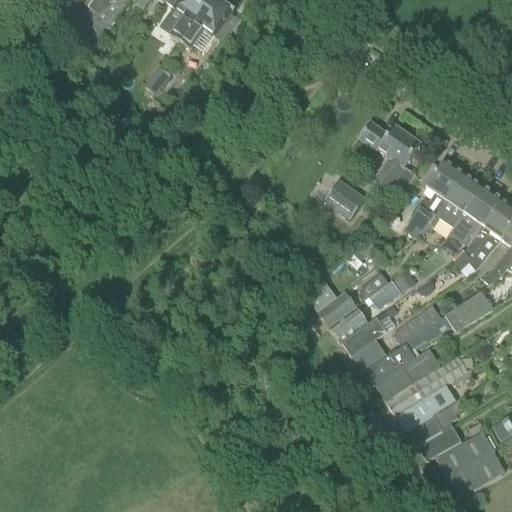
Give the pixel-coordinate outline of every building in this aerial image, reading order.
[(94,0),(85,16),(66,30),(90,56),(125,7),(127,4),(121,0),(94,0)] [(131,0),(128,5),(142,15),(152,0),(154,0),(164,7),(169,0),(131,0)] [(169,0),(165,6),(173,12),(182,19),(168,38),(179,46),(212,1),(210,0),(169,0)] [(212,1),(179,46),(189,53),(192,49),(202,56),(213,41),(214,42),(221,32),(233,16),(212,1)] [(157,70),(141,90),(153,100),(169,80),(157,70)] [(387,196),(404,172),(420,149),(394,131),(387,140),(370,127),(357,145),(375,157),(376,155),(388,163),(373,186),(387,196)] [(419,209),(404,232),(413,240),(415,242),(419,238),(426,231),(445,204),(446,205),(465,180),(449,169),(443,165),(441,169),(432,181),(425,192),(433,198),(428,206),(422,203),(419,209)] [(426,231),(419,238),(423,240),(427,234),(428,234),(430,236),(439,223),(452,232),(482,191),(465,180),(446,205),(445,204),(426,231)] [(323,206),(349,224),(364,204),(338,185),(323,206)] [(452,232),(447,239),(463,250),(479,230),(481,231),(482,230),(484,231),(502,206),(482,191),(452,232)] [(479,234),(463,257),(472,263),(475,275),(500,244),(511,227),(511,212),(502,206),(484,231),(482,230),(481,231),(483,232),(479,234)] [(488,290),(499,282),(505,274),(507,272),(511,265),(511,227),(500,244),(510,251),(482,284),(488,290)] [(364,242),(354,252),(365,263),(375,252),(364,242)] [(406,277),(393,287),(401,298),(414,288),(406,277)] [(379,278),(357,295),(365,305),(387,288),(379,278)] [(326,290),(307,305),(317,318),(336,303),(326,290)] [(317,318),(328,333),(356,311),(345,296),(317,318)] [(441,322),(404,348),(411,358),(451,332),(455,338),(492,314),(479,296),(441,322)] [(431,309),(391,338),(400,351),(404,348),(441,322),(431,309)] [(328,333),(339,348),(341,347),(368,327),(356,311),(328,333)] [(368,327),(341,347),(351,362),(375,345),(386,337),(375,322),(368,327)] [(375,345),(351,362),(362,378),(386,361),(375,345)] [(386,361),(362,378),(372,392),(374,390),(415,363),(411,358),(404,348),(400,351),(386,361)] [(374,390),(385,407),(439,371),(429,354),(415,363),(374,390)] [(385,407),(394,422),(421,404),(421,403),(439,393),(466,376),(456,360),(439,371),(385,407)] [(439,393),(421,404),(431,420),(442,414),(449,409),(439,393)] [(421,404),(394,422),(404,438),(406,436),(431,420),(421,404)] [(450,410),(442,414),(450,427),(457,422),(450,410)] [(406,436),(415,452),(451,430),(450,427),(442,414),(431,420),(406,436)] [(425,467),(434,462),(461,446),(451,430),(415,452),(417,452),(425,467)] [(461,446),(434,462),(458,504),(504,477),(480,436),(461,447),(461,446)]
